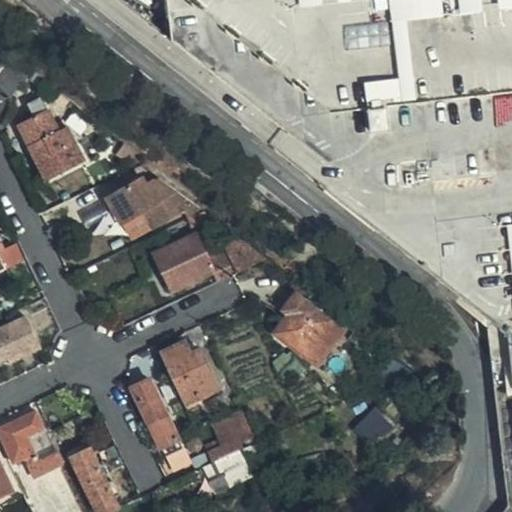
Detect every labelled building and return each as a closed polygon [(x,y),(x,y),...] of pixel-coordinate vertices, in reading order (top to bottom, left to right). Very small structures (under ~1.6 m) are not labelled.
[(511,511),(511,0),(169,0),(176,42),(127,4),(120,11),(112,19),(456,292),(510,334),(511,353),(511,502),(504,511),(511,511)] [(0,81),(15,63),(19,58),(8,50),(0,53),(0,81)] [(15,63),(0,81),(0,84),(11,98),(30,73),(15,63)] [(86,162),(71,132),(65,118),(54,124),(41,97),(27,104),(32,113),(16,122),(46,182),(86,162)] [(140,158),(122,144),(114,153),(132,167),(140,158)] [(191,228),(210,218),(160,181),(153,185),(152,184),(146,187),(142,180),(108,199),(122,224),(144,211),(154,229),(182,213),(191,228)] [(204,231),(197,235),(201,244),(208,240),(204,231)] [(1,241),(3,245),(5,244),(8,244),(9,244),(10,241),(11,238),(10,235),(7,234),(4,235),(2,236),(1,239),(1,241)] [(217,284),(235,276),(268,259),(244,240),(229,247),(231,251),(217,259),(208,240),(201,244),(197,235),(155,255),(173,292),(213,273),(217,284)] [(0,252),(0,272),(24,262),(19,248),(9,254),(7,249),(0,252)] [(285,310),(296,297),(290,292),(279,306),(285,310)] [(345,332),(296,297),(285,310),(285,312),(290,316),(275,335),(319,367),(345,332)] [(27,317),(0,329),(0,362),(8,358),(11,363),(42,349),(27,317)] [(186,341),(161,353),(167,366),(192,355),(186,341)] [(161,353),(157,346),(151,348),(155,357),(161,353)] [(368,357),(380,366),(387,357),(375,347),(368,357)] [(192,355),(167,366),(185,406),(222,390),(203,350),(192,355)] [(187,454),(152,381),(134,388),(169,463),(187,454)] [(240,451),(245,449),(243,445),(256,438),(244,411),(212,425),(221,446),(226,458),(240,451)] [(63,464),(37,413),(0,429),(0,435),(15,464),(25,459),(35,478),(63,464)] [(354,431),(368,448),(386,432),(373,416),(354,431)] [(213,464),(226,458),(221,446),(207,452),(213,464)] [(97,511),(108,511),(119,508),(93,451),(73,461),(97,511)] [(213,464),(219,476),(228,472),(235,485),(251,478),(240,451),(226,458),(213,464)] [(0,461),(0,500),(15,493),(0,461)] [(210,480),(219,476),(213,464),(204,468),(210,480)]
